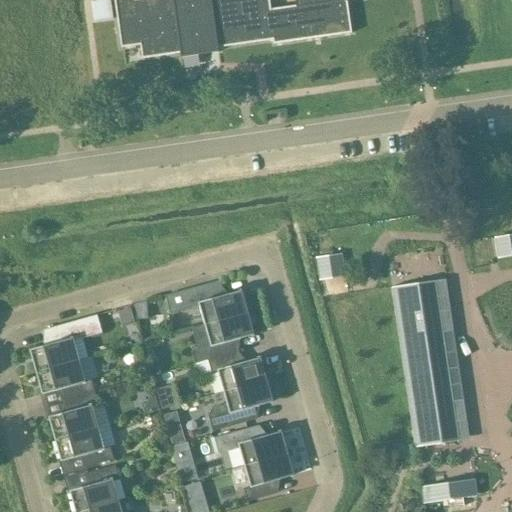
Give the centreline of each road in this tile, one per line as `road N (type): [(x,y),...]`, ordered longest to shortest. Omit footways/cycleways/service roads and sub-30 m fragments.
road 1 (residential): [(319,511),(332,467),(276,274),(263,257),(242,254),(0,327)]
road 2 (residential): [(0,180),(511,105)]
road 3 (residential): [(38,511),(0,371)]
